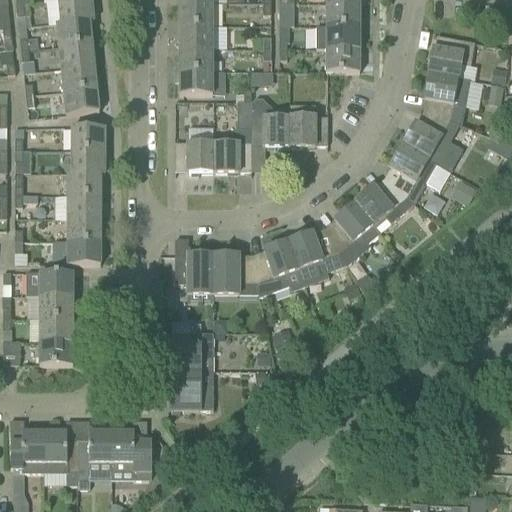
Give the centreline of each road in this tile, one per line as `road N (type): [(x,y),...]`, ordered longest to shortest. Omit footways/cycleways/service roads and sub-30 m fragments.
road 1 (residential): [(138,222),(237,220),(316,188),(355,154),(383,97),(406,0)]
road 2 (unclassified): [(241,511),(373,397),(424,368),(511,351)]
road 3 (residential): [(0,404),(81,405),(138,352),(138,222)]
road 4 (residential): [(138,222),(136,0)]
